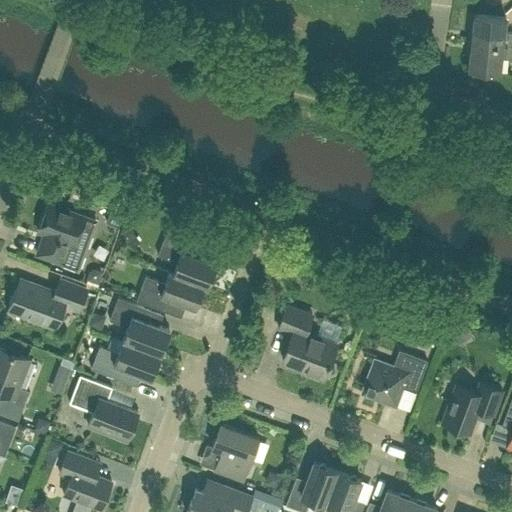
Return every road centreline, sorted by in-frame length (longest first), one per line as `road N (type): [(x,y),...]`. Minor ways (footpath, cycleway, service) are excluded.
road 1 (residential): [(511,486),(208,372)]
road 2 (residential): [(441,0),(429,71),(443,98),(511,130)]
road 3 (residential): [(138,511),(185,386),(208,372)]
road 4 (residential): [(208,372),(253,257)]
